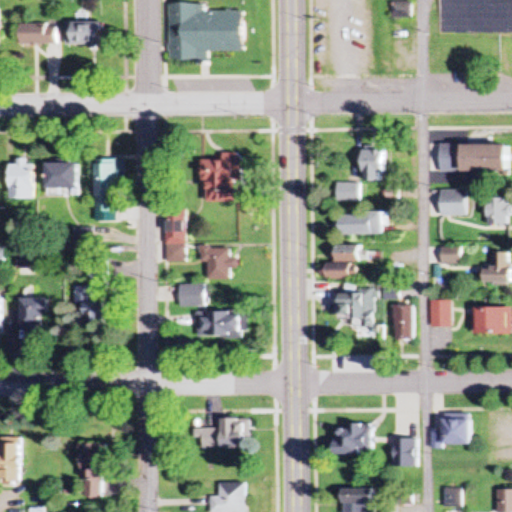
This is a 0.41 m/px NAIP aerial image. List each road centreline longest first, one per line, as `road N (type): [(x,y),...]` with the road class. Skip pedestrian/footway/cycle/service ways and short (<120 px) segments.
road 1 (residential): [(0,386),(511,379)]
road 2 (residential): [(511,101),(0,107)]
road 3 (primary): [(296,511),(292,0)]
road 4 (residential): [(147,511),(146,0)]
